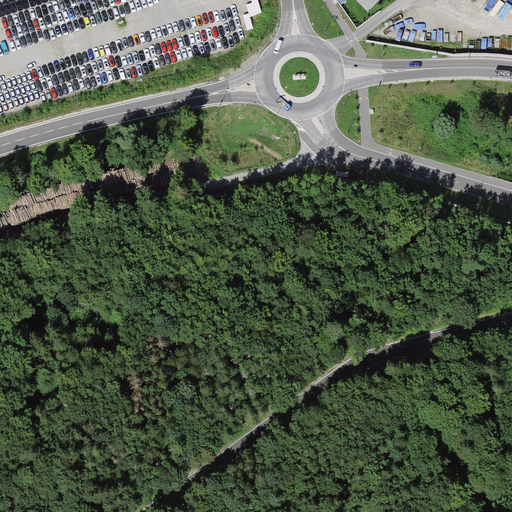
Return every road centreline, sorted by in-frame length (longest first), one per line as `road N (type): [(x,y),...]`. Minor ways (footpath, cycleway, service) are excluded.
road 1 (tertiary): [(511,319),(356,363),(151,511)]
road 2 (tertiary): [(511,199),(348,153),(312,110)]
road 3 (track): [(0,242),(206,184)]
road 4 (secondary): [(0,148),(205,94)]
road 5 (track): [(482,511),(413,405),(424,342)]
road 6 (track): [(206,184),(281,168),(333,142)]
